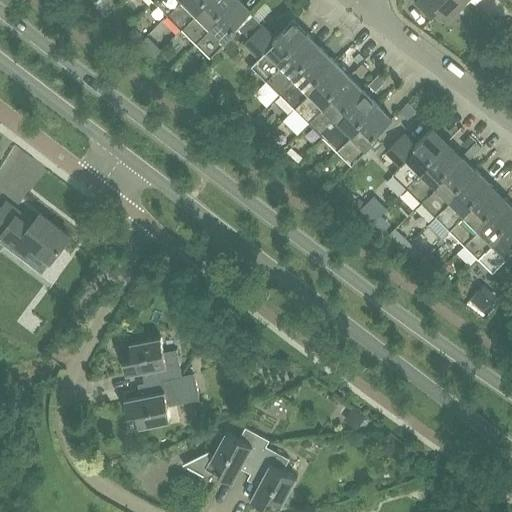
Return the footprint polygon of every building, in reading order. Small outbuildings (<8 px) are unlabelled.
[(152,0),(166,14),(179,0),(152,0)] [(179,0),(166,14),(181,28),(206,3),(203,0),(179,0)] [(181,28),(195,42),(220,17),(217,13),(230,0),(203,0),(206,3),(181,28)] [(233,28),(237,24),(247,34),(260,21),(250,11),(251,10),(241,0),(230,0),(217,13),(220,17),(195,42),(211,57),(237,31),(233,28)] [(429,0),(448,19),(466,0),(429,0)] [(251,65),(266,80),(290,55),(287,51),(306,32),(292,18),(274,36),(262,24),(247,39),(262,54),(251,65)] [(132,45),(142,36),(133,26),(123,36),(132,45)] [(266,80),(280,94),(305,69),(302,64),(320,46),(306,32),(287,51),(290,55),(266,80)] [(280,94),(294,108),(319,82),(315,79),(334,60),(320,46),(302,64),(305,69),(280,94)] [(352,59),(359,65),(366,59),(359,52),(352,59)] [(294,108),(308,122),(333,97),(330,93),(349,75),(334,60),(315,79),(319,82),(294,108)] [(368,69),(362,63),(355,70),(361,76),(368,69)] [(378,74),(369,84),(376,91),(385,81),(378,74)] [(308,122),(322,135),(347,110),(344,107),(362,88),(349,75),(330,93),(333,97),(308,122)] [(322,135),(337,150),(362,124),(359,121),(377,103),(362,88),(344,107),(347,110),(322,135)] [(399,111),(408,119),(417,110),(409,101),(399,111)] [(375,136),(392,118),(377,103),(359,121),(362,124),(337,150),(352,165),(378,139),(375,136)] [(244,124),(251,117),(241,108),(234,116),(232,118),(242,127),(244,124)] [(392,173),(406,187),(431,162),(428,159),(447,140),(433,126),(415,144),(405,133),(389,149),(403,162),(392,173)] [(461,143),(468,149),(477,140),(470,134),(461,143)] [(406,187),(421,201),(445,176),(443,173),(461,154),(447,140),(428,159),(431,162),(406,187)] [(468,149),(473,155),(482,146),(477,140),(468,149)] [(421,201),(435,215),(460,190),(457,188),(476,168),(461,154),(443,173),(445,176),(421,201)] [(435,215),(450,230),(474,205),(471,201),(490,182),(476,168),(457,188),(460,190),(435,215)] [(450,230),(464,244),(488,219),(486,216),(505,197),(490,182),(471,201),(474,205),(450,230)] [(333,191),(357,211),(366,202),(340,184),(333,191)] [(464,244),(477,257),(502,232),(499,229),(511,216),(511,204),(505,197),(486,216),(488,219),(464,244)] [(6,201),(0,209),(0,233),(26,253),(31,246),(50,261),(69,235),(40,213),(33,221),(6,201)] [(493,272),(511,252),(511,216),(499,229),(502,232),(477,257),(493,272)] [(395,239),(394,240),(403,249),(410,242),(401,233),(395,239)] [(410,242),(403,249),(411,257),(415,254),(418,250),(410,242)] [(498,296),(483,283),(467,302),(484,313),(498,296)] [(201,310),(195,319),(205,325),(211,317),(201,310)] [(177,349),(164,351),(161,336),(130,342),(133,357),(123,359),(126,374),(142,371),(144,382),(152,381),(183,375),(182,374),(182,375),(177,349)] [(194,372),(188,373),(182,374),(183,375),(152,381),(144,382),(138,383),(140,396),(124,399),(127,414),(137,412),(140,427),(171,421),(168,406),(200,399),(194,372)] [(353,406),(345,418),(358,427),(367,415),(353,406)] [(234,481),(241,468),(251,473),(255,466),(266,445),(267,446),(270,439),(245,427),(239,438),(226,431),(214,452),(209,450),(183,463),(211,479),(214,472),(234,481)] [(297,477),(283,470),(289,458),(267,446),(266,445),(255,466),(251,473),(247,479),(258,484),(251,499),(264,506),(269,498),(282,504),(297,477)]
